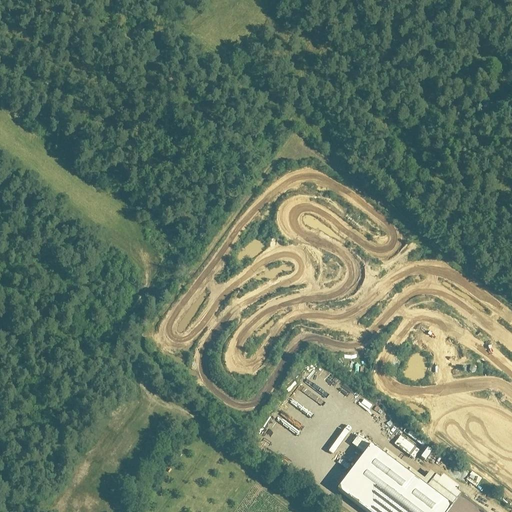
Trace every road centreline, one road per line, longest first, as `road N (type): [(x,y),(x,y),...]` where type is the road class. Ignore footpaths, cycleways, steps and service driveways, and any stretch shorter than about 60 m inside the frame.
road 1 (track): [(303,511),(125,356),(148,278),(126,213),(124,175),(169,0)]
road 2 (track): [(146,269),(0,145)]
road 3 (track): [(156,390),(93,511)]
